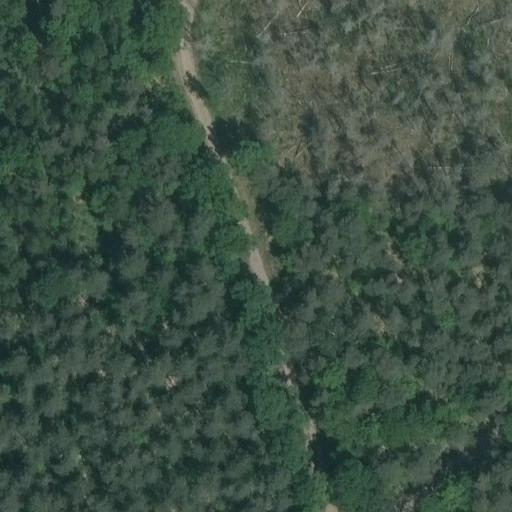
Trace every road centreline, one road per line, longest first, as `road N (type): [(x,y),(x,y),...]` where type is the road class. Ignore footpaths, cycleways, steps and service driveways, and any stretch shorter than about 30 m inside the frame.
road 1 (track): [(169,0),(342,511)]
road 2 (track): [(511,421),(396,511)]
